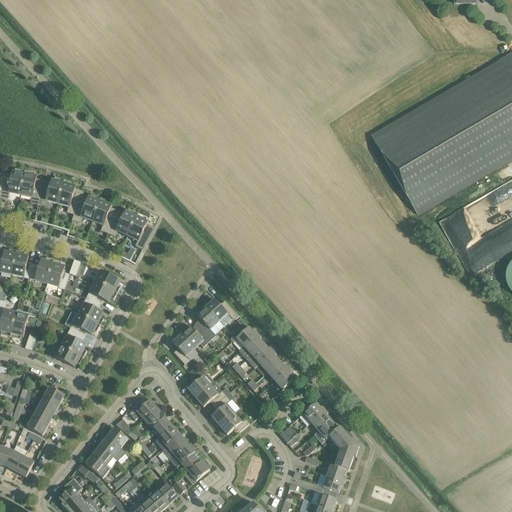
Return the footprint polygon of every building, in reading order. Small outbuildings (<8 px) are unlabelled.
[(417,215),(511,159),(511,56),(372,138),(417,215)] [(21,196),(25,172),(15,170),(15,173),(13,173),(12,178),(4,177),(1,198),(8,199),(9,194),(21,196)] [(35,174),(25,172),(21,196),(32,198),(31,204),(38,205),(43,184),(36,183),(37,177),(35,177),(35,174)] [(58,205),(65,181),(55,178),(54,181),(52,181),(50,186),(43,184),(38,205),(45,207),(47,202),(58,205)] [(75,184),(65,181),(58,205),(69,208),(68,213),(74,215),(80,200),(82,195),(74,193),(76,188),(74,187),(75,184)] [(466,273),(511,251),(511,199),(506,187),(440,219),(466,273)] [(93,223),(101,199),(92,196),(91,199),(89,198),(86,203),(80,200),(74,215),(72,221),(80,223),(82,218),(93,223)] [(111,203),(101,199),(93,223),(104,226),(102,232),(108,234),(116,214),(110,212),(112,207),(110,206),(111,203)] [(117,232),(127,237),(138,215),(129,210),(128,213),(126,212),(123,217),(116,214),(108,234),(115,237),(117,232)] [(147,219),(138,215),(127,237),(138,242),(136,247),(143,250),(152,231),(146,228),(148,223),(146,222),(147,219)] [(3,258),(0,257),(0,273),(12,276),(17,252),(9,250),(9,253),(4,252),(3,258)] [(128,255),(125,260),(130,262),(135,252),(131,250),(128,255)] [(25,253),(17,252),(12,276),(24,278),(30,280),(34,265),(27,263),(29,257),(24,257),(25,253)] [(40,266),(34,265),(30,280),(35,281),(47,285),(54,261),(47,259),(46,262),(41,261),(40,266)] [(62,264),(54,261),(47,285),(59,289),(59,288),(64,290),(70,276),(63,274),(65,268),(61,267),(62,264)] [(76,276),(77,275),(81,263),(75,261),(70,274),(76,276)] [(101,272),(95,283),(117,294),(121,287),(118,286),(120,282),(101,272)] [(90,294),(87,299),(101,306),(103,301),(109,304),(111,300),(114,301),(117,294),(95,283),(90,294)] [(84,304),(78,315),(100,327),(104,320),(101,318),(103,314),(98,311),(101,306),(87,299),(84,304)] [(204,306),(206,308),(219,322),(224,328),(233,320),(233,321),(236,320),(240,318),(235,313),(225,302),(220,306),(215,300),(212,303),(210,301),(204,306)] [(0,302),(0,317),(3,318),(0,329),(0,332),(1,332),(1,336),(11,338),(16,314),(5,311),(7,303),(0,302)] [(198,312),(200,314),(197,316),(206,326),(201,330),(211,340),(215,336),(216,337),(210,330),(219,322),(206,308),(204,306),(198,312)] [(16,314),(11,338),(20,341),(21,337),(23,338),(26,327),(27,324),(34,326),(36,320),(39,312),(30,309),(29,314),(17,311),(16,314)] [(73,326),(70,331),(84,339),(86,333),(92,336),(94,332),(97,334),(100,327),(78,315),(73,326)] [(180,333),(182,335),(195,350),(200,345),(203,349),(207,345),(206,344),(211,340),(201,330),(202,332),(198,335),(191,327),(188,330),(186,328),(180,333)] [(237,340),(245,348),(258,336),(257,334),(255,335),(249,328),(237,340)] [(67,337),(61,348),(83,359),(87,352),(84,351),(86,347),(81,344),(84,339),(70,331),(67,337)] [(195,350),(182,335),(180,333),(174,339),(176,341),(173,343),(180,351),(176,356),(185,366),(185,365),(184,365),(189,360),(189,361),(190,361),(186,358),(195,350)] [(26,349),(32,351),(37,338),(30,336),(26,349)] [(258,336),(245,348),(252,357),(265,346),(259,339),(260,338),(258,336)] [(252,357),(260,365),(274,353),(272,351),(270,352),(265,346),(252,357)] [(83,359),(61,348),(56,358),(75,368),(77,365),(80,366),(83,359)] [(274,353),(260,365),(267,374),(280,363),(274,356),(275,355),(274,353)] [(267,374),(275,382),(289,370),(287,368),(286,369),(280,363),(267,374)] [(240,368),(236,372),(239,375),(243,380),(248,376),(244,371),(242,370),(240,368)] [(196,399),(211,387),(215,383),(203,370),(193,378),(197,383),(188,390),(196,399)] [(289,370),(275,382),(283,391),(295,380),(289,373),(291,372),(289,370)] [(211,387),(196,399),(204,409),(212,401),(216,406),(230,394),(226,389),(218,396),(211,387)] [(65,397),(50,388),(44,398),(59,407),(65,397)] [(263,393),(259,397),(263,402),(268,398),(263,393)] [(220,427),(222,424),(234,414),(227,405),(234,399),(230,394),(216,406),(220,411),(212,418),(220,427)] [(54,417),(59,407),(44,398),(39,408),(54,417)] [(142,409),(140,406),(130,415),(136,421),(141,417),(145,421),(158,410),(150,401),(142,409)] [(275,406),(271,402),(266,406),(270,410),(275,406)] [(304,415),(300,419),(307,427),(311,424),(325,412),(324,410),(322,411),(316,404),(315,405),(304,415)] [(54,417),(39,408),(33,419),(48,427),(54,417)] [(165,419),(158,410),(145,421),(152,430),(165,419)] [(325,412),(311,424),(319,432),(331,422),(326,415),(327,414),(327,413),(325,412)] [(240,434),(250,425),(246,420),(242,423),(234,414),(222,424),(220,427),(227,436),(236,429),(240,434)] [(43,437),(48,427),(33,419),(27,429),(43,437)] [(165,419),(152,430),(159,439),(173,427),(165,419)] [(123,420),(116,426),(129,436),(132,433),(133,432),(123,420)] [(319,432),(314,436),(322,445),(326,441),(340,429),(339,427),(337,428),(331,422),(319,432)] [(162,451),(180,436),(177,433),(179,431),(175,427),(173,428),(173,427),(159,439),(155,443),(162,451)] [(115,429),(107,438),(121,449),(128,440),(115,429)] [(340,429),(326,441),(330,438),(336,446),(347,437),(343,433),(341,429),(340,429)] [(284,432),(280,435),(284,441),(288,444),(292,440),(292,439),(289,436),(288,437),(285,433),(284,432)] [(180,436),(162,451),(162,452),(169,460),(174,456),(188,445),(180,436)] [(347,437),(336,446),(341,451),(355,449),(359,448),(357,445),(353,441),(353,440),(351,442),(347,437)] [(107,438),(100,447),(114,458),(118,462),(127,455),(123,450),(121,449),(107,438)] [(139,447),(144,452),(147,449),(143,444),(139,447)] [(188,445),(174,456),(169,460),(177,469),(182,465),(195,453),(188,445)] [(313,445),(308,450),(312,454),(317,449),(313,445)] [(100,447),(93,456),(107,467),(114,458),(100,447)] [(0,453),(0,465),(7,468),(13,452),(2,448),(0,453)] [(341,451),(339,458),(352,463),(354,457),(356,458),(358,452),(359,448),(355,449),(341,451)] [(152,455),(147,449),(144,452),(149,458),(152,455)] [(24,458),(13,452),(7,468),(16,473),(24,458)] [(195,453),(182,465),(189,473),(202,462),(195,453)] [(93,456),(86,465),(100,476),(103,480),(110,471),(110,470),(107,467),(93,456)] [(35,464),(24,458),(16,473),(26,479),(35,464)] [(339,458),(335,468),(347,472),(349,472),(350,468),(352,463),(339,458)] [(202,462),(189,473),(197,482),(210,471),(207,467),(209,466),(205,461),(203,463),(202,462)] [(138,468),(141,471),(146,466),(143,463),(138,468)] [(152,466),(156,472),(160,469),(155,463),(152,466)] [(146,466),(141,471),(143,474),(149,470),(146,466)] [(331,466),(327,477),(345,483),(346,481),(344,480),(347,472),(348,473),(349,472),(347,472),(335,468),(331,466)] [(132,473),(135,476),(141,471),(138,468),(132,473)] [(156,472),(161,477),(165,474),(160,469),(156,472)] [(141,471),(135,476),(138,479),(143,474),(141,471)] [(97,478),(89,472),(87,475),(95,485),(99,481),(97,478)] [(125,477),(119,482),(122,485),(128,480),(125,477)] [(327,477),(323,488),(339,494),(342,485),(344,486),(345,483),(327,477)] [(169,481),(173,487),(177,484),(172,478),(169,481)] [(80,497),(77,494),(82,490),(74,479),(64,488),(67,493),(59,500),(63,505),(62,506),(66,510),(80,497)] [(114,486),(117,490),(122,485),(119,482),(114,486)] [(124,487),(127,491),(133,486),(130,482),(124,487)] [(170,505),(179,498),(165,482),(156,489),(159,492),(170,505)] [(177,484),(173,487),(181,496),(186,491),(179,482),(177,484)] [(107,489),(102,484),(99,487),(103,492),(107,489)] [(127,491),(124,487),(119,492),(122,495),(127,491)] [(160,511),(162,511),(170,505),(159,492),(150,500),(160,511)] [(114,498),(109,493),(106,495),(111,501),(114,498)] [(320,495),(316,506),(333,511),(336,501),(327,498),(320,495)] [(80,497),(66,510),(68,511),(80,511),(93,501),(89,498),(84,502),(80,497)] [(114,498),(111,501),(116,507),(119,504),(114,498)] [(160,511),(150,500),(141,507),(145,511),(160,511)] [(93,501),(80,511),(97,511),(100,510),(93,501)] [(145,511),(141,507),(137,502),(128,510),(130,511),(145,511)] [(253,503),(244,511),(245,511),(261,511),(260,511),(257,507),(255,505),(253,503)]
